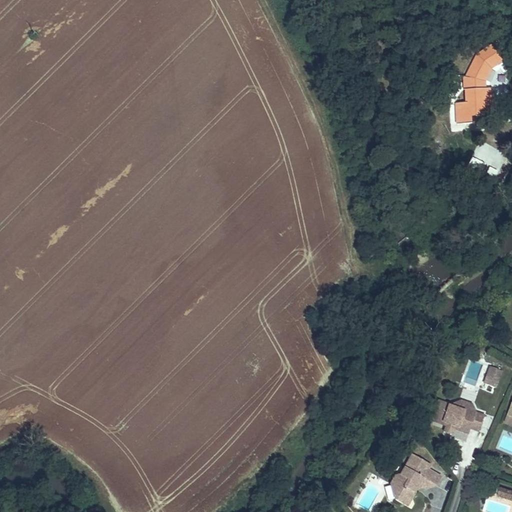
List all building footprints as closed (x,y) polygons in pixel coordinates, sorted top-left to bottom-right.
[(452,116),(452,136),(464,137),(464,130),(479,130),(480,121),(485,121),(485,110),(481,110),(481,103),(475,103),(476,93),(480,80),(491,74),(494,78),(504,73),(495,56),(472,68),(462,90),(466,90),(466,102),(461,102),(461,116),(452,116)] [(501,374),(491,370),(485,385),(495,389),(501,374)] [(439,400),(433,418),(472,431),(473,427),(482,430),(486,415),(479,413),(475,405),(468,409),(462,407),(457,400),(451,403),(439,400)] [(395,496),(404,500),(407,494),(415,491),(422,477),(434,482),(439,485),(444,474),(429,467),(432,461),(412,452),(405,467),(396,471),(390,482),(395,496)] [(511,498),(511,490),(500,487),(498,495),(511,498)] [(407,494),(404,500),(409,503),(415,491),(407,494)]
